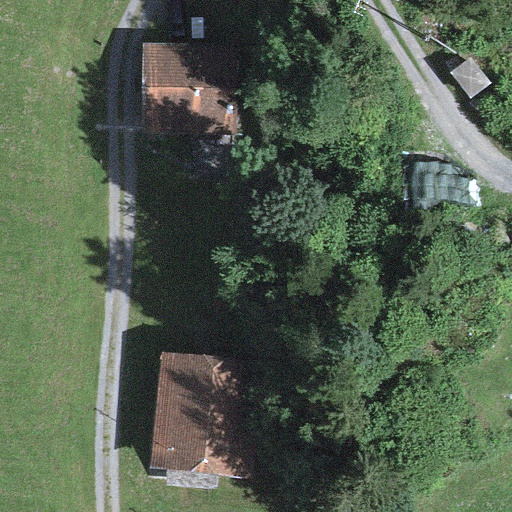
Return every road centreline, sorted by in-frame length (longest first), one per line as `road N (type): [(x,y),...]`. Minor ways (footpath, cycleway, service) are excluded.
road 1 (track): [(108,511),(128,24)]
road 2 (track): [(376,0),(457,130),(487,165),(511,179)]
